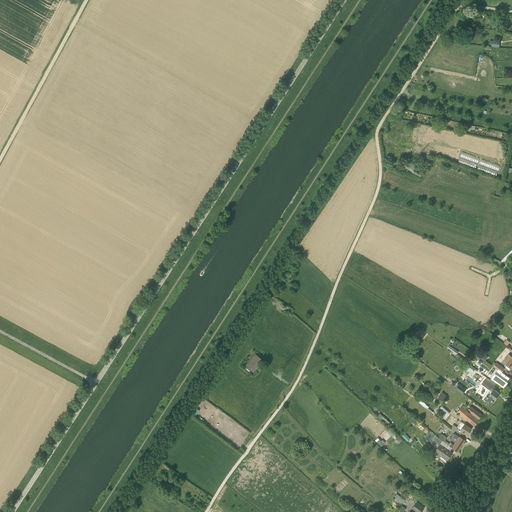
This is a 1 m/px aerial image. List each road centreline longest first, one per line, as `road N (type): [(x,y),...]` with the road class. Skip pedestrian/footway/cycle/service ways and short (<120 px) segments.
road 1 (tertiary): [(12,511),(344,0)]
road 2 (track): [(453,12),(378,126),(374,200),(301,374),(206,511)]
road 3 (unclassified): [(0,161),(86,0)]
